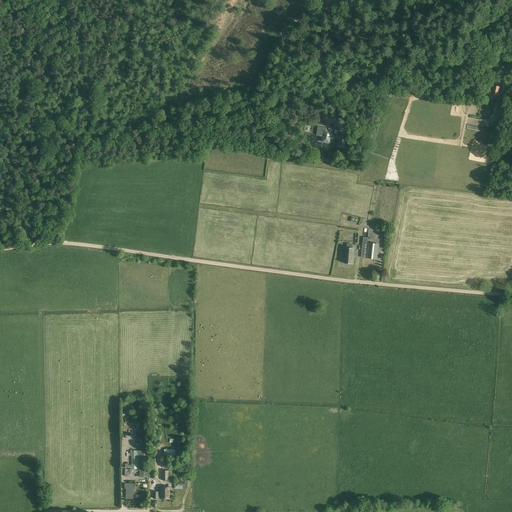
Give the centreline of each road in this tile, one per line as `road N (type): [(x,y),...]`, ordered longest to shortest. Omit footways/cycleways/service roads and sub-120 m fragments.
road 1 (track): [(0,161),(511,49)]
road 2 (track): [(511,295),(296,276),(97,246),(0,249)]
road 3 (track): [(267,508),(122,511)]
